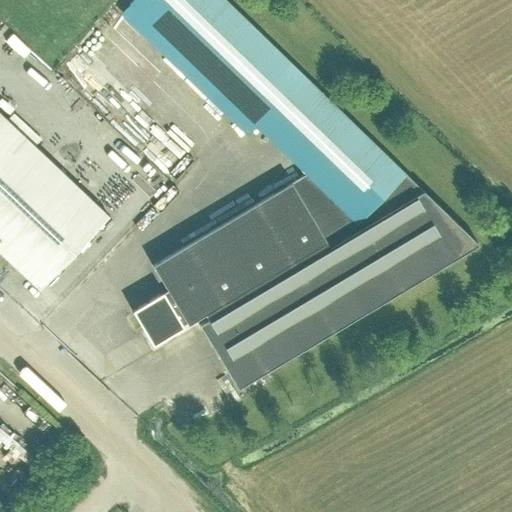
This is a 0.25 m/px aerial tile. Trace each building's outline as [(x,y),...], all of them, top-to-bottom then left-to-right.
[(132,0),(128,4),(175,48),(222,0),(132,0)] [(224,0),(222,0),(175,48),(205,77),(252,27),(224,0)] [(130,35),(139,27),(127,14),(119,22),(130,35)] [(252,27),(205,77),(248,119),(296,69),(252,27)] [(151,39),(144,46),(164,66),(171,58),(151,39)] [(296,69),(248,119),(276,145),(324,97),(296,69)] [(276,145),(304,173),(353,220),(356,223),(368,211),(405,174),(324,97),(276,145)] [(0,182),(34,146),(0,114),(0,182)] [(149,141),(169,125),(164,118),(143,134),(149,141)] [(162,152),(180,132),(172,125),(154,145),(162,152)] [(34,146),(0,182),(0,253),(38,290),(108,216),(34,146)] [(128,182),(137,188),(148,174),(139,167),(128,182)] [(478,245),(415,184),(405,174),(368,211),(356,223),(353,220),(304,173),(151,265),(166,290),(131,310),(152,345),(204,314),(207,319),(198,324),(236,389),(478,245)] [(85,257),(57,284),(67,295),(96,268),(85,257)] [(81,461),(85,456),(79,450),(74,456),(81,461)]
